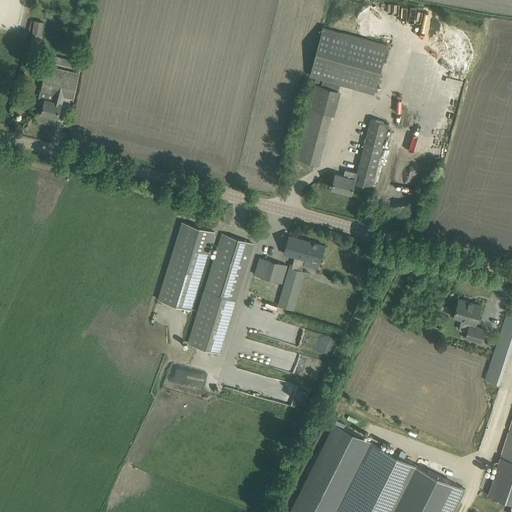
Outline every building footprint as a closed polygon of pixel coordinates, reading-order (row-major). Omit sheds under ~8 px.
[(92,8),(89,3),(84,7),(87,11),(92,8)] [(28,52),(38,54),(39,49),(36,48),(39,36),(41,36),(44,22),(34,20),(28,52)] [(323,27),(309,75),(374,93),(387,44),(323,27)] [(419,48),(414,65),(442,74),(448,57),(419,48)] [(52,62),(79,69),(82,60),(69,57),(68,59),(54,56),(52,62)] [(45,98),(44,103),(42,112),(58,116),(63,95),(73,98),(79,73),(47,65),(41,90),(55,93),(53,100),(45,98)] [(309,82),(293,158),(321,164),(337,88),(309,82)] [(345,169),(343,176),(335,174),(332,188),(351,193),(355,180),(358,181),(357,183),(372,186),(388,123),(371,119),(357,172),(345,169)] [(182,221),(158,299),(190,309),(214,231),(182,221)] [(222,234),(188,343),(219,352),(253,243),(222,234)] [(325,245),(289,235),(283,253),(294,256),(291,267),(288,267),(278,305),(293,309),(302,276),(307,277),(308,272),(301,270),(305,256),(320,261),(325,245)] [(254,274),(272,280),(281,282),(286,265),(260,257),(254,274)] [(465,338),(482,342),(486,329),(475,326),(481,305),(459,298),(453,317),(470,322),(465,338)] [(485,379),(499,383),(511,341),(511,314),(507,313),(485,379)] [(259,335),(312,348),(312,350),(330,354),(334,336),(263,318),(259,335)] [(211,392),(215,379),(190,372),(186,385),(211,392)] [(336,420),(334,423),(344,428),(346,425),(336,420)] [(511,422),(501,457),(500,456),(487,496),(511,503),(511,422)] [(453,511),(465,489),(417,464),(404,458),(399,455),(344,428),(334,423),(289,511),(453,511)]
